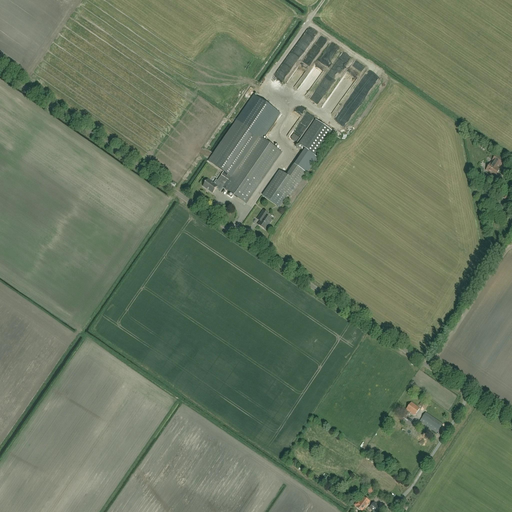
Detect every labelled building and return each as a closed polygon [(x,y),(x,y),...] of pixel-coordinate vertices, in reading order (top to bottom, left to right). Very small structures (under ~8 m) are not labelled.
[(291,118),(298,123),(302,117),(296,112),(291,118)] [(332,132),(316,121),(299,145),(315,157),(332,132)] [(282,153),(259,137),(237,122),(210,161),(228,174),(225,178),(229,180),(225,186),(223,188),(246,204),(282,153)] [(500,166),(504,160),(496,155),(492,161),(493,161),(491,164),(490,163),(486,170),(495,177),(500,169),(496,167),(498,164),(500,166)] [(294,165),(286,176),(280,171),(263,196),(279,207),(288,195),(291,197),(307,174),(294,165)] [(213,194),(220,183),(225,186),(229,180),(225,178),(221,175),(218,181),(216,180),(214,184),(208,180),(203,187),(213,194)] [(507,192),(502,198),(507,201),(508,201),(511,198),(510,197),(511,195),(507,192)] [(272,221),(267,217),(269,214),(264,211),(258,220),(261,222),(258,225),(265,230),(272,221)] [(428,406),(422,402),(419,406),(425,410),(428,406)] [(415,416),(420,408),(412,403),(406,410),(415,416)] [(437,433),(443,424),(426,413),(420,422),(426,426),(425,427),(427,428),(426,428),(430,431),(431,430),(437,433)] [(370,502),(364,497),(360,503),(358,501),(355,506),(357,507),(356,507),(362,511),(370,502)] [(375,511),(380,507),(375,503),(370,509),(373,511),(375,511)]
